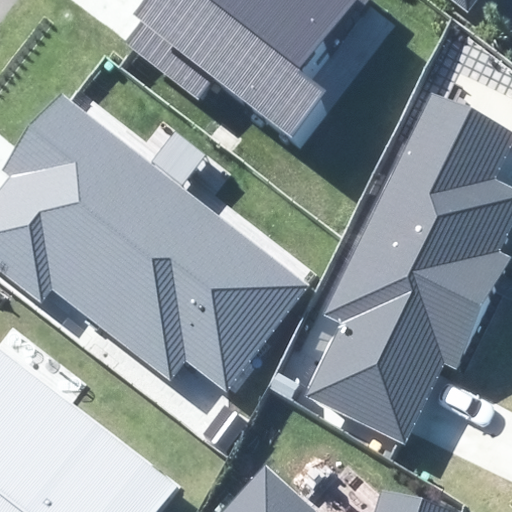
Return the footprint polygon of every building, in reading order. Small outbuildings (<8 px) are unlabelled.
[(165,0),(129,49),(200,101),(215,82),(303,147),(335,104),(311,85),(374,0),(165,0)] [(438,0),(469,23),(486,0),(438,0)] [(14,184),(0,202),(0,272),(47,308),(60,292),(176,381),(192,361),(230,390),(311,285),(65,98),(5,177),(14,184)] [(343,329),(307,401),(409,451),(451,366),(462,372),(511,271),(511,258),(505,255),(511,241),(511,191),(498,184),(511,155),(511,138),(438,102),(329,323),(343,329)] [(167,511),(186,489),(0,345),(0,511),(167,511)] [(429,511),(384,499),(380,511),(316,511),(270,470),(231,511),(429,511)]
